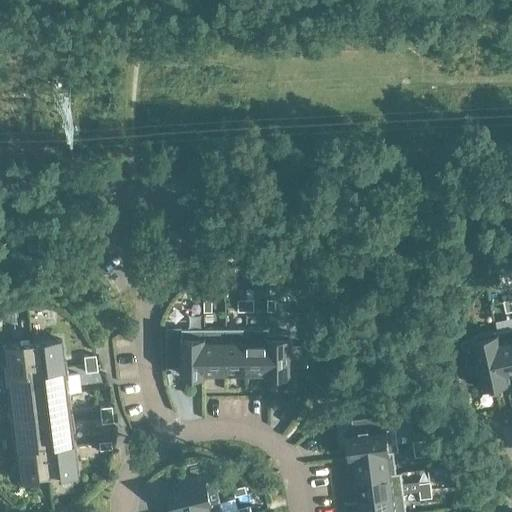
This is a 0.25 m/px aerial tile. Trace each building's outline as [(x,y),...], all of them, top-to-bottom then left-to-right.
[(212,299),(204,299),(204,311),(212,311),(212,299)] [(246,299),(238,299),(238,311),(246,311),(246,299)] [(254,299),(246,299),(246,311),(254,311),(254,299)] [(276,299),(268,299),(268,311),(276,311),(276,299)] [(511,299),(503,300),(506,312),(511,310),(511,299)] [(511,327),(496,331),(505,376),(506,376),(511,374),(511,327)] [(226,328),(204,329),(204,375),(226,375),(226,328)] [(246,328),(226,328),(226,375),(246,375),(246,328)] [(246,328),(246,375),(268,374),(268,328),(246,328)] [(269,328),(268,328),(268,374),(291,374),(291,333),(269,333),(269,328)] [(182,375),(204,375),(204,329),(182,329),(182,343),(171,343),(171,360),(182,360),(182,375)] [(507,380),(506,376),(505,376),(496,331),(473,336),(473,338),(461,341),(463,349),(475,347),(483,386),(507,380)] [(31,343),(34,370),(64,366),(61,339),(31,343)] [(1,347),(5,373),(34,370),(31,343),(1,347)] [(95,355),(83,356),(84,364),(96,363),(95,355)] [(96,363),(84,364),(85,372),(97,370),(96,363)] [(34,370),(38,396),(68,393),(64,366),(34,370)] [(5,373),(8,400),(38,396),(34,370),(5,373)] [(38,396),(41,423),(71,419),(68,393),(38,396)] [(8,400),(11,427),(41,423),(38,396),(8,400)] [(111,406),(99,407),(100,415),(112,414),(111,406)] [(112,414),(100,415),(101,423),(113,422),(112,414)] [(41,423),(44,449),(74,446),(71,419),(41,423)] [(11,427),(14,453),(44,449),(41,423),(11,427)] [(386,429),(347,434),(350,457),(394,452),(394,451),(389,451),(386,429)] [(425,440),(413,441),(414,449),(426,448),(425,440)] [(98,442),(99,450),(111,449),(110,441),(98,442)] [(44,449),(48,476),(77,472),(74,446),(44,449)] [(427,455),(426,448),(414,449),(415,457),(427,455)] [(14,453),(18,480),(48,476),(44,449),(14,453)] [(396,473),(394,452),(350,457),(350,458),(353,458),(355,478),(396,473)] [(404,472),(396,473),(355,478),(358,498),(404,493),(407,492),(407,491),(404,472)] [(205,481),(170,489),(175,511),(220,500),(220,499),(210,502),(205,481)] [(431,489),(430,481),(418,483),(419,491),(431,489)] [(245,486),(233,489),(235,496),(247,493),(245,486)] [(431,489),(419,491),(420,499),(432,497),(431,489)] [(406,511),(404,493),(358,498),(359,511),(406,511)] [(222,511),(220,500),(175,511),(222,511)]
